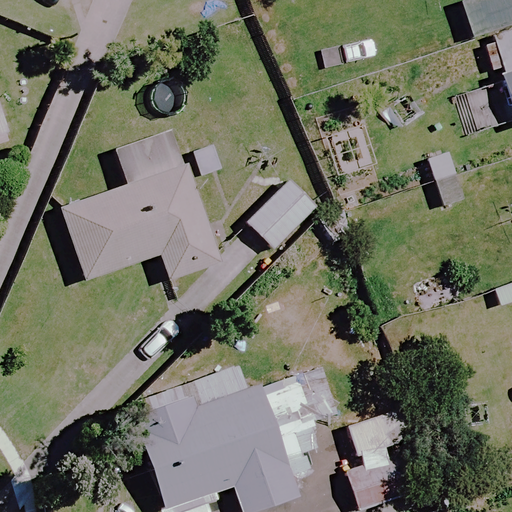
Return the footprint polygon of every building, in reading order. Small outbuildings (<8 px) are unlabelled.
[(511,35),(483,45),(510,131),(511,130),(511,35)] [(216,267),(168,133),(109,154),(121,189),(66,209),(92,281),(153,259),(163,286),(216,267)] [(441,157),(418,164),(432,208),(454,201),(441,157)] [(318,220),(283,185),(241,226),(276,261),(318,220)] [(252,387),(245,365),(122,405),(157,511),(161,511),(227,490),(234,511),(260,511),(290,502),(283,482),(309,474),(303,455),(318,450),(311,429),(334,421),(315,366),(252,387)] [(399,445),(390,417),(344,431),(352,460),(399,445)] [(363,511),(406,499),(394,459),(341,475),(352,511),(363,511)]
